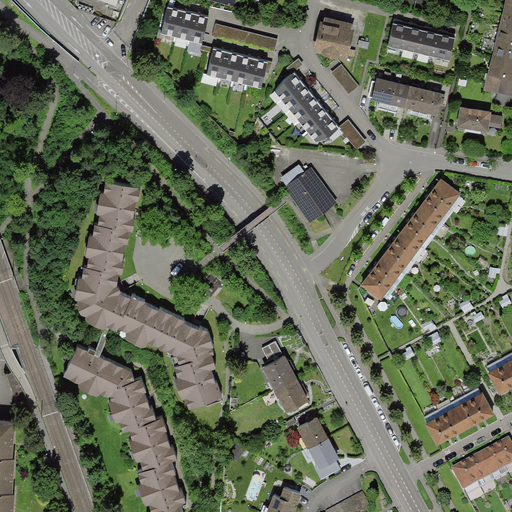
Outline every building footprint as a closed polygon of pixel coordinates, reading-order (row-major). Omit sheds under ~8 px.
[(87,0),(114,9),(116,0),(87,0)] [(511,0),(506,0),(486,87),(500,91),(497,102),(508,105),(511,90),(511,0)] [(202,41),(209,15),(201,13),(188,10),(175,7),(167,5),(161,31),(202,41)] [(355,23),(322,15),(313,48),(347,57),(355,23)] [(448,59),(454,36),(449,35),(434,30),(418,26),(404,23),(393,19),(386,42),(448,59)] [(278,38),(216,23),(213,35),(275,50),(278,38)] [(261,85),(267,60),(260,58),(247,55),(234,52),(221,49),(213,47),(207,72),(261,85)] [(294,71),(303,64),(297,57),(285,67),(290,74),(294,71)] [(341,63),(331,72),(349,93),(359,85),(341,63)] [(329,135),(339,126),(334,119),(325,109),(317,99),(309,89),(300,78),(294,71),(290,74),(284,79),(275,89),(315,140),(329,135)] [(437,111),(441,92),(374,77),(371,90),(369,96),(380,98),(378,107),(398,111),(400,103),(402,104),(415,106),(428,109),(437,111)] [(488,111),(457,105),(453,128),(485,133),(486,127),(504,130),(506,117),(488,114),(488,111)] [(348,118),(339,126),(357,148),(367,141),(348,118)] [(298,163),(280,176),(286,184),(284,186),(310,222),(337,203),(311,167),(304,172),(298,163)] [(459,192),(440,178),(435,184),(425,198),(415,211),(405,224),(396,236),(387,249),(378,261),(368,274),(362,282),(364,284),(381,296),(459,192)] [(140,186),(107,179),(98,223),(95,223),(80,298),(83,311),(111,322),(129,329),(128,335),(147,345),(149,340),(173,350),(190,406),(226,393),(211,350),(215,348),(208,329),(197,324),(123,290),(121,286),(119,283),(129,229),(132,229),(136,211),(140,186)] [(276,342),(262,349),(268,360),(282,354),(276,342)] [(80,346),(66,377),(108,397),(117,420),(120,418),(124,428),(126,428),(141,472),(139,473),(151,511),(183,511),(181,501),(185,500),(179,481),(172,461),(176,460),(168,437),(160,416),(157,417),(149,397),(142,376),(131,369),(101,354),(97,353),(91,350),(80,346)] [(286,357),(263,368),(287,413),(309,401),(305,393),(307,391),(303,383),(300,385),(293,371),(295,369),(291,360),(288,361),(286,357)] [(511,357),(488,371),(499,391),(508,386),(511,384),(511,357)] [(426,422),(437,442),(445,438),(458,431),(472,423),(486,415),(493,412),(482,392),(428,421),(426,422)] [(295,415),(285,420),(288,426),(298,421),(295,415)] [(317,418),(297,429),(318,466),(314,469),(320,480),(340,469),(336,461),(340,459),(317,418)] [(12,420),(0,419),(0,511),(11,511),(13,490),(10,490),(12,455),(10,455),(12,420)] [(461,465),(453,469),(464,490),(511,464),(511,449),(508,441),(500,445),(488,451),(475,458),(461,465)] [(301,495),(283,488),(280,498),(273,496),(266,511),(295,511),(297,509),(295,508),(296,505),(297,505),(301,495)] [(365,511),(371,509),(364,494),(328,511),(365,511)]
